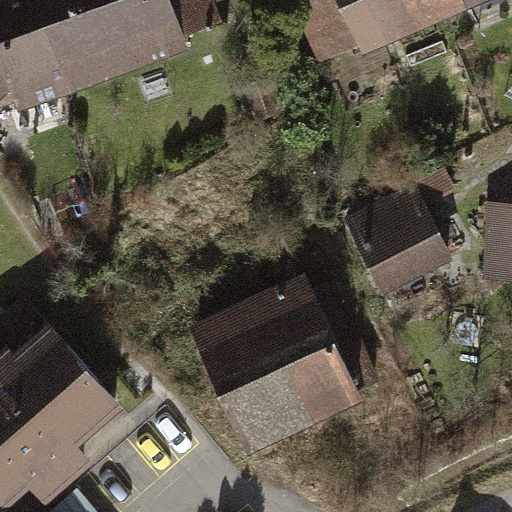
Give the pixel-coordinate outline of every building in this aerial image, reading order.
[(21,103),(70,87),(41,2),(47,0),(0,0),(0,98),(18,93),(21,103)] [(47,0),(41,2),(70,87),(185,48),(178,27),(219,14),(214,0),(47,0)] [(458,0),(294,0),(317,54),(361,35),(365,45),(461,5),(458,0)] [(267,82),(244,92),(253,114),(276,105),(267,82)] [(348,209),(387,286),(455,252),(428,198),(457,184),(445,161),(348,209)] [(511,193),(496,193),(493,281),(511,281),(511,193)] [(162,196),(149,201),(161,230),(173,225),(162,196)] [(305,267),(191,319),(250,446),(364,393),(305,267)] [(124,393),(52,311),(16,342),(10,335),(0,344),(0,501),(31,475),(50,497),(95,458),(75,435),(124,393)]
